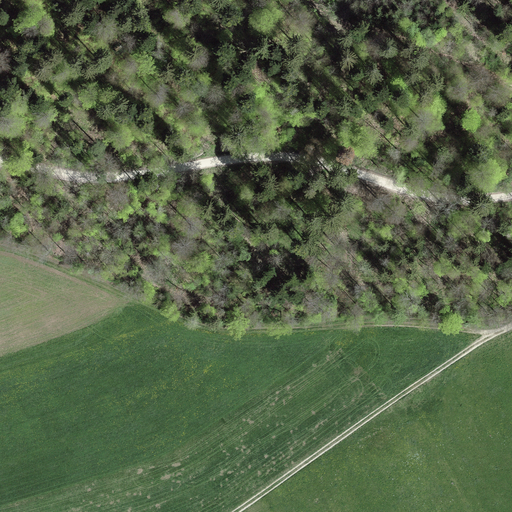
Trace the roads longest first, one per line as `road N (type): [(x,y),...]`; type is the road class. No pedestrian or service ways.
road 1 (unclassified): [(511,194),(451,199),(282,157),(113,177),(0,160)]
road 2 (track): [(0,248),(208,330),(356,323),(497,331)]
road 3 (track): [(232,511),(497,331)]
